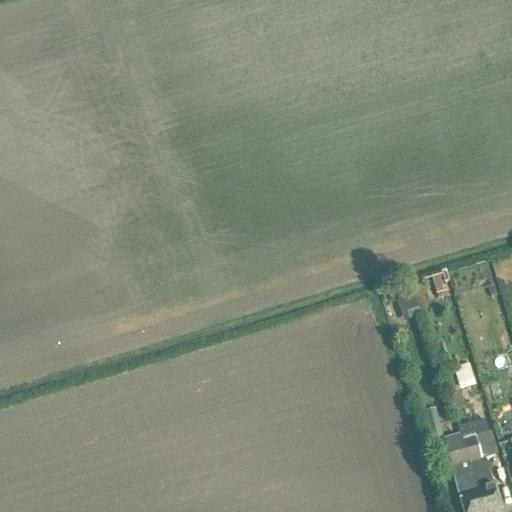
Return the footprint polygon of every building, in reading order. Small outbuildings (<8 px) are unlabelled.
[(438,301),(447,298),(441,279),(432,282),(438,301)] [(415,298),(397,303),(403,325),(421,319),(415,298)] [(469,366),(453,371),(460,393),(476,388),(469,366)] [(460,394),(448,397),(453,414),(464,410),(460,394)] [(436,412),(424,416),(430,442),(443,439),(436,412)] [(473,484),(481,511),(499,511),(485,462),(495,460),(489,439),(490,438),(486,424),(458,432),(460,439),(459,439),(472,480),(477,478),(478,482),(473,484)] [(472,480),(459,439),(444,443),(452,470),(451,471),(459,500),(460,504),(459,507),(461,511),(481,511),(473,484),(478,482),(477,478),(472,480)]
